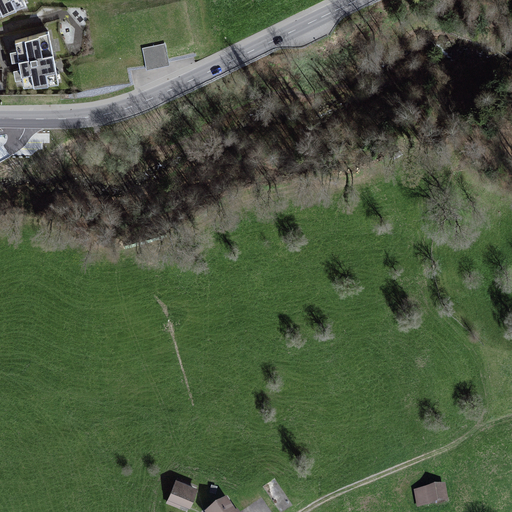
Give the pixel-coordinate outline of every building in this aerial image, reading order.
[(0,0),(0,16),(31,5),(28,0),(0,0)] [(63,83),(52,26),(15,38),(23,87),(63,83)] [(189,511),(201,488),(179,479),(168,503),(187,511),(189,511)] [(448,484),(416,491),(420,509),(452,502),(448,484)] [(239,511),(230,498),(208,511),(239,511)]
